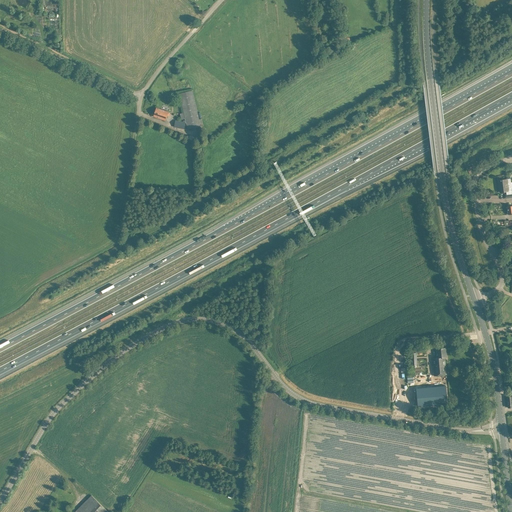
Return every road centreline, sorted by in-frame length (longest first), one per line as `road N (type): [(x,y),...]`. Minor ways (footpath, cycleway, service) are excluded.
road 1 (tertiary): [(0,500),(56,409),(115,356),(184,320),(232,328),(306,401),(457,430),(501,429)]
road 2 (motorway): [(511,72),(0,351)]
road 3 (motorway): [(0,373),(511,95)]
road 4 (secondary): [(474,299),(445,196),(426,0)]
road 5 (unclassified): [(474,299),(500,287),(503,276),(482,233),(475,179),(511,155)]
road 6 (unclassified): [(140,97),(0,29)]
road 7 (secondary): [(501,429),(474,299)]
road 8 (unclassified): [(223,0),(140,97)]
road 9 (track): [(119,239),(137,117)]
